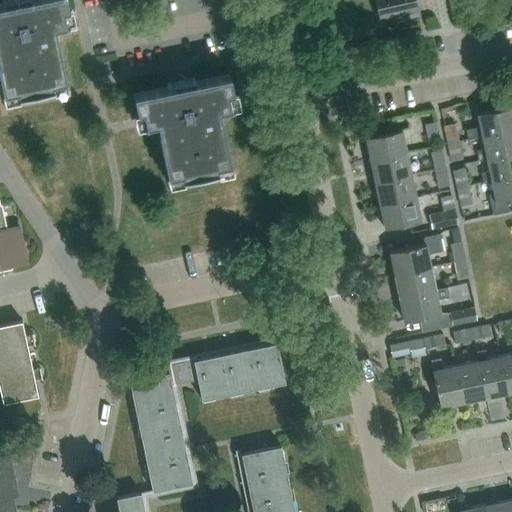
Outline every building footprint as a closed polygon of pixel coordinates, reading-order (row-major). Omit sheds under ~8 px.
[(68,9),(66,0),(8,0),(6,3),(0,4),(0,79),(3,94),(4,94),(4,92),(17,89),(18,95),(53,88),(52,82),(65,79),(65,82),(66,81),(55,26),(68,24),(67,22),(65,23),(63,10),(68,9)] [(374,0),(379,18),(418,9),(415,0),(374,0)] [(179,75),(169,77),(171,86),(133,94),(136,112),(142,111),(145,124),(143,124),(143,126),(156,123),(168,178),(169,177),(169,175),(181,173),(183,178),(217,171),(216,165),(229,163),(229,165),(231,164),(219,109),(232,107),(232,105),(230,106),(227,93),(233,92),(229,74),(191,82),(179,75)] [(468,139),(482,136),(511,129),(511,105),(478,112),(480,126),(466,129),(468,139)] [(436,121),(425,123),(428,142),(440,139),(436,121)] [(444,125),(448,143),(459,141),(455,122),(444,125)] [(366,136),(370,159),(407,151),(402,128),(366,136)] [(511,129),(482,136),(485,148),(477,150),(479,160),(487,158),(511,152),(511,129)] [(459,141),(448,143),(452,160),(463,157),(459,141)] [(430,151),(434,169),(445,167),(442,149),(430,151)] [(407,151),(370,159),(375,182),(412,174),(407,151)] [(483,182),(492,181),(511,176),(511,152),(487,158),(490,170),(481,172),(483,182)] [(445,167),(434,169),(437,187),(449,184),(445,167)] [(454,169),(458,188),(469,186),(465,167),(454,169)] [(412,174),(375,182),(380,204),(416,196),(412,174)] [(511,176),(492,181),(494,193),(489,194),(493,214),(509,211),(507,201),(511,200),(511,176)] [(469,186),(458,188),(461,205),(472,202),(469,186)] [(457,221),(451,194),(440,197),(442,209),(429,212),(433,226),(457,221)] [(416,196),(380,204),(385,227),(421,219),(416,196)] [(2,204),(0,204),(0,270),(5,270),(5,268),(3,269),(3,265),(26,260),(19,226),(5,229),(2,218),(3,218),(3,217),(2,217),(0,206),(2,206),(2,204)] [(395,274),(431,266),(428,253),(443,250),(439,232),(423,236),(424,244),(390,251),(395,274)] [(454,261),(465,259),(461,240),(450,242),(454,261)] [(465,259),(454,261),(458,278),(469,275),(465,259)] [(431,266),(395,274),(399,296),(435,289),(431,266)] [(435,289),(399,296),(404,319),(440,312),(437,299),(448,296),(446,287),(435,289)] [(474,308),(452,313),(455,324),(476,320),(474,308)] [(511,329),(511,318),(497,322),(499,333),(511,329)] [(0,324),(0,390),(2,402),(38,394),(22,320),(0,324)] [(470,327),(472,338),(490,334),(488,323),(470,327)] [(454,342),(472,338),(470,327),(452,331),(454,342)] [(443,333),(425,337),(427,348),(445,344),(443,333)] [(422,337),(408,340),(412,358),(425,355),(422,337)] [(248,348),(257,387),(285,381),(276,342),(248,348)] [(220,354),(229,393),(257,387),(248,348),(220,354)] [(475,351),(477,360),(484,396),(507,392),(499,355),(488,358),(486,349),(475,351)] [(511,352),(499,355),(507,392),(511,390),(511,352)] [(229,393),(220,354),(193,359),(197,379),(201,399),(229,393)] [(430,359),(432,369),(431,370),(439,406),(462,401),(454,365),(442,367),(440,357),(430,359)] [(197,379),(193,359),(166,365),(168,371),(171,384),(197,379)] [(477,360),(454,365),(462,401),(484,396),(477,360)] [(128,379),(134,407),(174,399),(171,384),(168,371),(128,379)] [(174,399),(134,407),(140,435),(180,426),(174,399)] [(180,426),(140,435),(146,462),(185,454),(180,426)] [(241,453),(253,511),(294,511),(280,445),(241,453)] [(0,511),(15,509),(12,497),(18,496),(8,454),(0,455),(0,511)] [(185,454),(146,462),(152,490),(191,482),(185,454)] [(143,511),(140,492),(115,497),(117,511),(143,511)] [(511,511),(511,499),(487,504),(488,511),(511,511)]
